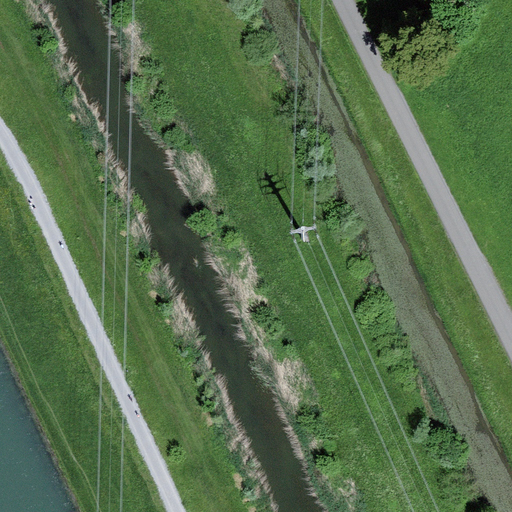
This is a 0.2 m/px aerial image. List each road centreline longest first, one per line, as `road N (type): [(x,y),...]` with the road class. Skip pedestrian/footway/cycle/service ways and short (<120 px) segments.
road 1 (track): [(0,131),(180,511)]
road 2 (track): [(344,0),(511,337)]
